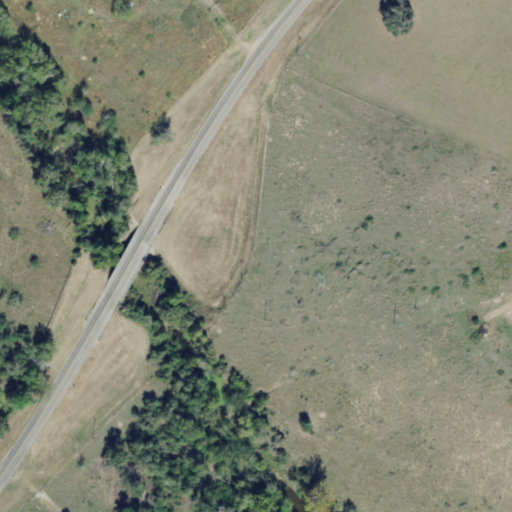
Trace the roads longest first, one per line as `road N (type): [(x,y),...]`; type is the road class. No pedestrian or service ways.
road 1 (tertiary): [(301,0),(147,228)]
road 2 (tertiary): [(112,291),(60,388),(0,470)]
